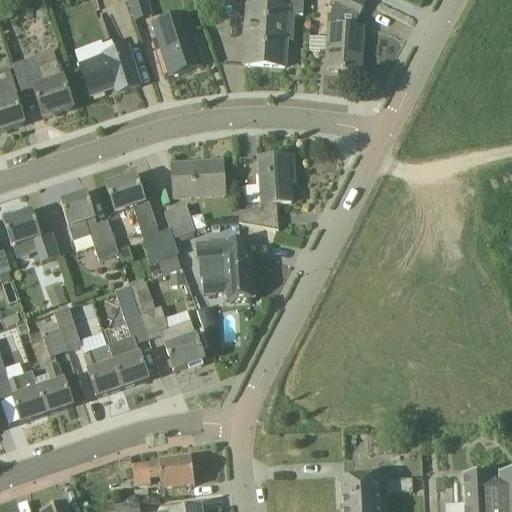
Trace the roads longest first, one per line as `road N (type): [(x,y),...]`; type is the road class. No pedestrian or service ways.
road 1 (residential): [(0,182),(212,119),(346,123),(382,136)]
road 2 (tertiary): [(241,425),(382,136)]
road 3 (residential): [(0,480),(119,438),(178,425),(241,425)]
road 4 (tertiary): [(382,136),(450,0)]
